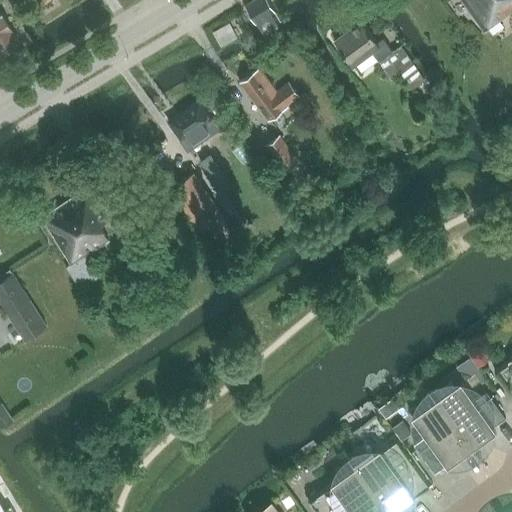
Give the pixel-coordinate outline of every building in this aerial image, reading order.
[(253,0),(244,6),(259,29),(262,33),(281,21),(267,0),(253,0)] [(511,0),(460,0),(483,32),(511,11),(511,0)] [(0,53),(18,42),(0,10),(0,53)] [(334,40),(340,49),(343,53),(341,54),(347,61),(348,60),(352,65),(372,51),(380,61),(394,52),(384,37),(378,41),(363,20),(334,40)] [(212,32),(219,42),(221,46),(236,37),(226,22),(212,32)] [(411,89),(423,80),(411,63),(410,64),(401,51),(391,58),(400,71),(399,72),(411,89)] [(289,83),(273,95),(256,70),(241,81),(269,120),(283,109),(284,110),(300,98),(289,83)] [(204,138),(220,127),(199,98),(168,121),(193,156),(203,149),(201,147),(207,142),(204,138)] [(299,161),(294,155),(279,135),(259,151),(266,161),(273,156),(284,171),(299,161)] [(201,233),(225,217),(194,171),(170,188),(201,233)] [(85,253),(109,238),(100,225),(108,220),(89,188),(42,216),(70,262),(66,265),(80,288),(99,276),(85,253)] [(45,327),(29,299),(13,275),(0,282),(0,300),(24,340),(45,327)] [(511,394),(511,356),(494,370),(511,394)] [(436,399),(471,448),(495,430),(460,381),(436,399)] [(447,465),(471,448),(436,399),(412,416),(425,435),(414,443),(425,459),(434,472),(446,463),(447,465)] [(355,466),(388,511),(394,511),(429,487),(396,441),(382,452),(379,448),(355,466)] [(316,511),(388,511),(355,466),(308,500),(316,511)] [(20,511),(8,494),(0,499),(0,511),(20,511)] [(278,511),(271,501),(255,511),(278,511)]
